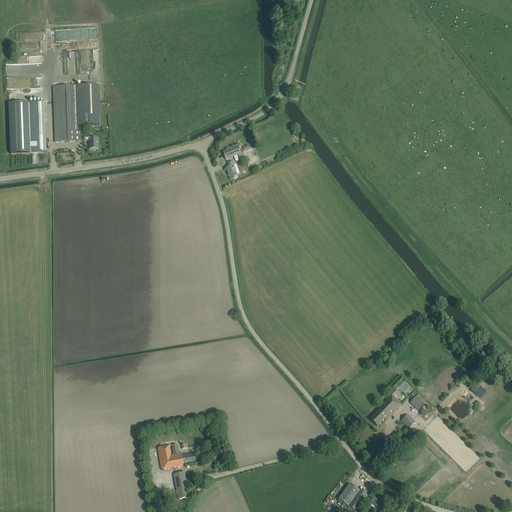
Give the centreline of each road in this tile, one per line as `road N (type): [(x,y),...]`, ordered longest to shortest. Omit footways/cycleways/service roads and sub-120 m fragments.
road 1 (unclassified): [(200,142),(221,189),(248,323),(371,472),(439,511)]
road 2 (unclassified): [(0,180),(166,155),(200,142)]
road 3 (unclassified): [(200,142),(272,106),(288,84),(312,0)]
